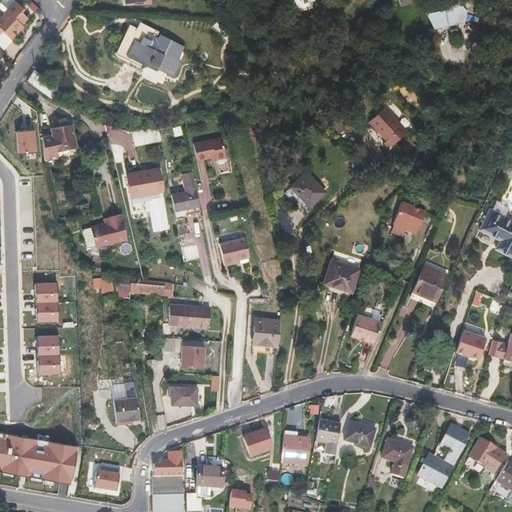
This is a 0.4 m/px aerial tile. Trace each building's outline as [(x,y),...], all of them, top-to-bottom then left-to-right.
[(16,1),(14,0),(2,0),(0,3),(0,8),(5,13),(16,1)] [(27,17),(21,12),(24,9),(16,1),(5,13),(0,17),(0,32),(2,30),(11,39),(18,31),(15,29),(27,17)] [(95,11),(96,2),(83,1),(83,10),(95,11)] [(29,6),(36,12),(39,9),(32,2),(29,6)] [(463,23),(467,9),(463,5),(427,13),(434,28),(463,23)] [(231,35),(225,17),(215,17),(216,21),(212,25),(226,40),(231,35)] [(185,51),(155,36),(158,31),(138,21),(136,27),(128,23),(124,31),(126,32),(113,58),(125,64),(126,60),(140,67),(142,62),(156,68),(157,66),(169,72),(175,61),(179,63),(185,51)] [(2,31),(0,32),(0,46),(4,50),(13,41),(2,31)] [(283,79),(271,62),(265,67),(277,83),(283,79)] [(61,89),(34,70),(27,81),(45,95),(52,101),(61,89)] [(279,91),(278,83),(277,83),(271,84),(273,92),(279,91)] [(408,131),(386,106),(369,121),(387,139),(383,143),(389,149),(408,131)] [(346,111),(331,121),(338,133),(354,123),(346,111)] [(75,147),(70,123),(50,127),(51,133),(42,135),(43,155),(44,159),(56,157),(55,151),(75,147)] [(161,142),(158,125),(131,131),(134,147),(161,142)] [(25,132),(16,133),(18,155),(35,154),(33,129),(25,129),(25,132)] [(225,157),(221,137),(192,143),(196,160),(214,156),(215,159),(225,157)] [(161,190),(158,168),(126,173),(129,196),(161,190)] [(199,207),(191,171),(180,173),(184,190),(170,193),(174,212),(185,209),(199,207)] [(308,207),(325,192),(306,172),(290,186),(308,207)] [(163,197),(147,200),(152,232),(168,229),(163,197)] [(402,201),(400,207),(390,231),(402,235),(405,229),(415,233),(422,217),(424,211),(419,209),(421,205),(412,201),(410,205),(402,201)] [(488,233),(497,213),(490,209),(479,229),(488,233)] [(103,222),(98,223),(104,245),(126,240),(120,213),(102,218),(103,222)] [(511,257),(511,220),(497,213),(488,233),(500,239),(495,248),(511,257)] [(98,223),(89,225),(89,227),(93,245),(94,248),(104,245),(98,223)] [(89,227),(81,229),(85,247),(93,245),(89,227)] [(249,256),(244,238),(219,243),(224,265),(233,262),(233,260),(249,256)] [(351,292),(359,269),(331,260),(324,283),(351,292)] [(435,301),(447,274),(424,264),(412,290),(424,295),(423,296),(435,301)] [(113,290),(110,276),(100,277),(101,292),(113,290)] [(129,292),(164,295),(164,283),(164,281),(142,279),(113,276),(115,283),(129,284),(129,292)] [(57,301),(57,282),(35,283),(35,302),(57,301)] [(164,295),(164,296),(173,296),(173,283),(164,283),(164,295)] [(57,301),(35,302),(36,320),(58,320),(57,301)] [(208,328),(210,307),(169,303),(167,325),(208,328)] [(383,325),(357,317),(350,338),(374,346),(383,325)] [(277,347),(279,321),(255,318),(252,344),(277,347)] [(479,359),(485,338),(462,330),(455,351),(479,359)] [(507,343),(493,339),(488,355),(503,359),(502,362),(504,364),(509,366),(511,364),(511,332),(510,332),(507,343)] [(59,335),(37,336),(37,354),(59,354),(59,335)] [(204,347),(182,346),(181,366),(203,368),(204,347)] [(59,354),(37,354),(38,372),(60,371),(59,354)] [(135,381),(111,384),(116,424),(140,421),(135,381)] [(197,405),(197,387),(169,386),(169,394),(171,395),(171,405),(197,405)] [(334,456),(340,423),(319,419),(315,442),(325,443),(323,454),(334,456)] [(369,448),(375,429),(349,421),(343,440),(369,448)] [(450,426),(434,456),(430,453),(412,486),(434,498),(467,434),(450,426)] [(272,449),(265,429),(242,437),(249,457),(272,449)] [(305,465),(308,438),(296,437),(297,432),(284,431),(281,462),(305,465)] [(77,446),(0,432),(0,471),(71,484),(72,479),(73,479),(77,451),(76,451),(77,446)] [(505,453),(480,438),(467,457),(469,457),(483,467),(483,469),(484,469),(492,474),(505,453)] [(402,477),(412,447),(387,439),(381,457),(395,462),(391,473),(402,477)] [(183,511),(181,451),(168,451),(168,459),(158,460),(158,463),(153,463),(153,477),(151,476),(152,511),(183,511)] [(483,467),(469,457),(466,461),(467,464),(480,472),(483,472),(484,469),(483,469),(483,467)] [(511,491),(511,463),(507,460),(494,481),(511,491)] [(121,467),(102,464),(101,471),(97,471),(95,488),(117,492),(121,467)] [(222,488),(223,467),(197,466),(196,486),(197,486),(202,486),(207,487),(222,488)] [(277,481),(278,472),(267,471),(266,480),(277,481)] [(206,494),(207,487),(202,486),(197,486),(196,493),(206,494)] [(252,493),(231,490),(228,506),(256,510),(258,496),(251,495),(252,493)] [(196,494),(186,494),(186,501),(186,511),(201,511),(201,499),(196,499),(196,494)]
